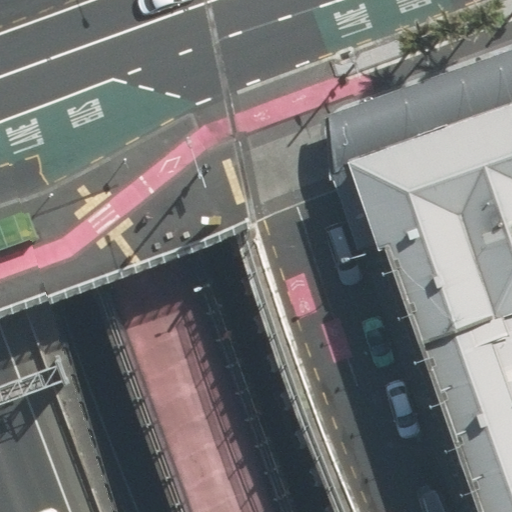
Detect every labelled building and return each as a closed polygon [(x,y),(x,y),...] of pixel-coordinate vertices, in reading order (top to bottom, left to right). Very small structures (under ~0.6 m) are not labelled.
[(511,50),(339,112),(357,167),(511,110),(511,50)] [(511,110),(357,167),(419,337),(477,316),(511,303),(511,110)] [(0,248),(31,237),(21,209),(0,216),(0,248)] [(511,303),(477,316),(511,410),(511,303)] [(511,511),(511,410),(477,316),(419,337),(484,511),(511,511)]
